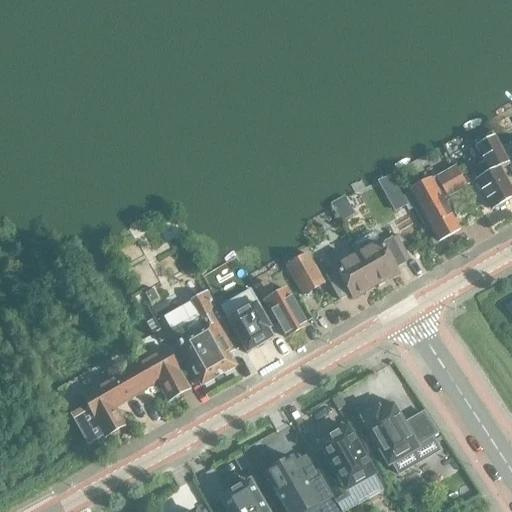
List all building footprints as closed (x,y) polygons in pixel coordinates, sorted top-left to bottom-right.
[(471,174),(462,179),(466,187),(475,181),(492,210),(511,198),(511,193),(499,170),(509,164),(492,133),(473,144),(483,161),(471,174)] [(445,196),(447,198),(466,187),(462,179),(455,166),(405,194),(416,213),(420,210),(438,243),(458,232),(440,199),(445,196)] [(407,205),(402,196),(391,178),(391,176),(377,182),(378,183),(394,212),(406,205),(407,205)] [(351,245),(356,254),(375,287),(397,274),(394,269),(405,263),(391,238),(380,245),(373,232),(351,245)] [(375,287),(356,254),(333,267),(336,270),(325,276),(339,301),(350,295),(352,299),(375,287)] [(307,255),(286,267),(302,296),(323,284),(307,255)] [(285,338),(301,329),(306,326),(285,290),(273,297),(265,282),(255,288),(268,312),(269,311),(285,338)] [(249,291),(219,308),(246,355),(272,340),(266,331),(271,328),(249,291)] [(200,386),(200,387),(235,368),(235,367),(226,352),(236,347),(238,350),(239,350),(206,292),(189,302),(199,320),(171,336),(200,386)] [(149,330),(156,341),(158,340),(160,343),(165,340),(157,326),(149,330)] [(81,396),(89,410),(105,438),(124,427),(113,408),(157,382),(168,402),(188,390),(164,349),(81,396)] [(363,417),(360,419),(388,468),(392,465),(398,475),(418,464),(413,453),(417,451),(415,447),(437,434),(423,413),(402,425),(389,402),(374,411),(371,409),(363,413),(363,417)] [(320,477),(335,505),(349,497),(346,492),(373,476),(346,428),(343,429),(341,424),(328,432),(331,436),(317,444),(332,470),(320,477)] [(339,511),(319,477),(307,484),(296,464),(284,471),(281,465),(278,466),(274,459),(259,467),(284,511),(339,511)] [(265,511),(249,482),(219,499),(226,511),(265,511)] [(409,487),(395,495),(401,507),(416,500),(409,487)]
